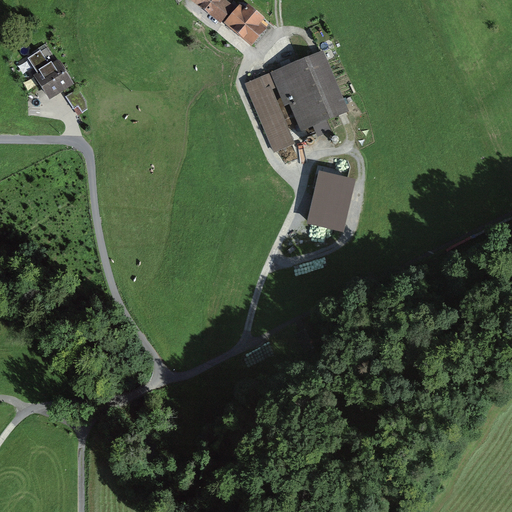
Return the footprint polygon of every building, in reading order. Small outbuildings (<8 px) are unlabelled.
[(190,0),(214,20),(230,0),(190,0)] [(226,25),(251,45),(264,30),(238,9),(226,25)] [(29,73),(45,98),(71,81),(57,58),(49,63),(40,48),(27,56),(35,69),(29,73)] [(324,52),(244,85),(273,156),(296,146),(273,90),(277,89),(284,108),(289,106),(300,133),(349,113),(324,52)] [(78,87),(66,95),(77,111),(82,112),(87,107),(86,99),(78,87)] [(356,181),(320,173),(308,225),(344,233),(356,181)] [(301,337),(300,338),(304,346),(312,342),(308,334),(303,336),(302,334),(300,335),(301,337)]
